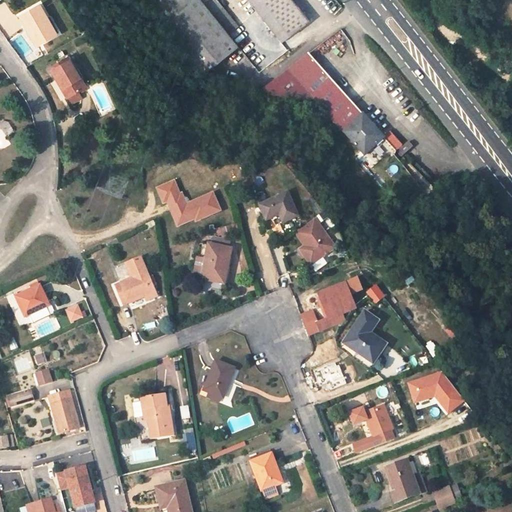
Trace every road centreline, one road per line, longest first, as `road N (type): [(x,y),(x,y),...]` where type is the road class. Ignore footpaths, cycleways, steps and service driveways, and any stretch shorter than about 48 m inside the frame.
road 1 (residential): [(344,511),(273,327),(259,316),(118,363)]
road 2 (primary): [(511,174),(371,0)]
road 3 (residential): [(42,168),(39,114),(0,50)]
